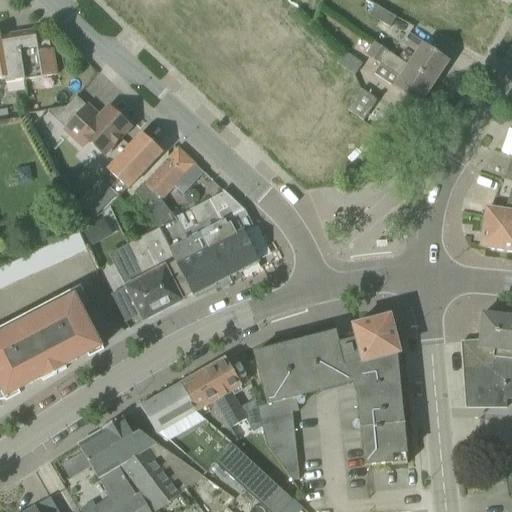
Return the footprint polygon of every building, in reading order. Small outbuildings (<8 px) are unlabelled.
[(153,0),(110,0),(131,22),(153,0)] [(468,38),(483,0),(448,0),(438,26),(468,38)] [(201,4),(182,26),(223,62),(253,28),(244,19),(232,32),(201,4)] [(370,16),(390,27),(395,18),(376,6),(370,16)] [(175,18),(153,39),(190,78),(213,57),(175,18)] [(0,78),(4,78),(5,84),(57,75),(52,49),(38,52),(34,30),(0,35),(0,78)] [(449,61),(409,35),(403,44),(417,53),(408,65),(434,83),(449,61)] [(420,105),(434,83),(408,65),(375,43),(366,57),(375,63),(376,62),(381,65),(375,75),(420,105)] [(363,64),(344,52),(337,63),(355,75),(363,64)] [(268,95),(277,84),(257,66),(248,76),(268,95)] [(233,74),(211,97),(250,134),(273,111),(233,74)] [(307,120),(330,96),(317,84),(294,108),(307,120)] [(361,90),(347,110),(363,121),(377,101),(361,90)] [(104,157),(117,143),(130,128),(108,108),(100,117),(88,106),(65,129),(63,131),(83,150),(89,143),(104,157)] [(299,119),(270,154),(312,189),(334,163),(323,154),(340,134),(330,125),(320,137),(299,119)] [(128,189),(162,154),(141,134),(108,170),(128,189)] [(217,284),(239,272),(240,272),(259,262),(258,261),(245,233),(244,232),(253,227),(244,210),(244,211),(243,210),(224,192),(210,200),(199,206),(174,219),(162,200),(175,187),(185,176),(193,167),(195,165),(178,149),(177,150),(171,155),(168,159),(167,160),(164,163),(143,185),(134,194),(146,206),(158,230),(160,229),(191,295),(192,295),(193,296),(217,284)] [(511,214),(511,184),(506,182),(507,181),(501,180),(491,211),(511,214)] [(100,182),(87,195),(102,209),(115,196),(100,182)] [(511,214),(491,211),(487,211),(482,239),(481,248),(490,250),(511,253),(511,214)] [(105,220),(95,225),(104,243),(114,237),(105,220)] [(128,245),(133,255),(162,312),(182,302),(182,300),(191,295),(160,229),(158,230),(128,245)] [(142,321),(142,322),(162,312),(133,255),(128,245),(109,255),(125,287),(111,295),(126,323),(140,316),(142,321)] [(0,386),(2,390),(0,391),(5,401),(20,393),(17,387),(27,382),(29,385),(41,379),(43,381),(52,376),(53,377),(57,375),(56,374),(66,369),(65,366),(77,360),(75,357),(86,351),(89,357),(103,350),(98,340),(96,341),(71,293),(0,330),(0,386)] [(511,317),(483,314),(480,341),(461,343),(466,408),(506,408),(507,399),(511,398),(511,317)] [(399,354),(392,326),(390,317),(353,327),(356,336),(336,341),(335,333),(321,337),(322,341),(310,344),(309,340),(294,344),(295,348),(283,351),(282,347),(281,347),(282,352),(270,355),(269,351),(254,354),(267,405),(257,407),(262,428),(266,446),(292,481),(299,480),(292,413),(299,411),(294,392),(347,379),(344,368),(354,366),(361,392),(363,392),(367,428),(359,429),(359,430),(361,430),(365,466),(392,463),(391,456),(406,454),(403,426),(405,425),(405,424),(398,425),(397,413),(402,412),(397,367),(394,367),(393,356),(399,354)] [(241,387),(226,359),(181,385),(197,412),(232,444),(237,441),(230,429),(246,420),(253,433),(262,428),(257,407),(255,400),(240,409),(231,393),(241,387)] [(197,412),(181,385),(141,407),(151,425),(157,435),(167,442),(169,440),(207,475),(215,465),(266,511),(283,511),(293,502),(231,445),(232,444),(197,412)] [(122,418),(101,430),(100,430),(101,432),(102,432),(121,466),(120,466),(139,492),(141,494),(154,511),(156,511),(202,478),(157,446),(135,435),(133,436),(122,418)] [(150,511),(144,500),(141,494),(139,492),(136,494),(119,467),(120,466),(121,466),(102,432),(101,432),(78,446),(88,463),(98,480),(99,480),(109,498),(95,506),(92,502),(80,509),(81,511),(150,511)]
